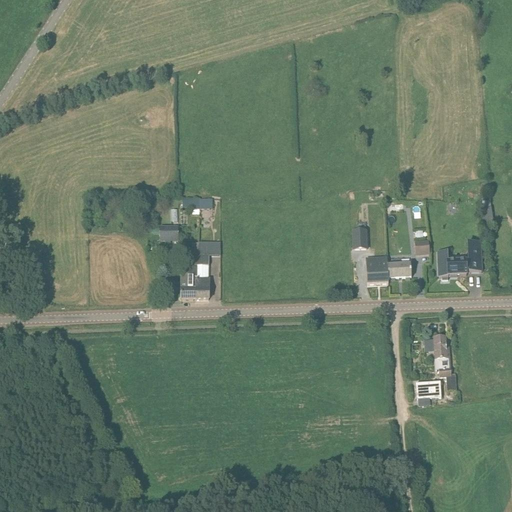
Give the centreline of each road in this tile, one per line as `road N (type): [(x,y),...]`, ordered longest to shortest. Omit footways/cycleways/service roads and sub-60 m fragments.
road 1 (tertiary): [(511,303),(0,320)]
road 2 (track): [(422,0),(126,84),(0,129)]
road 3 (track): [(409,511),(395,307)]
road 4 (unclassified): [(0,101),(66,0)]
